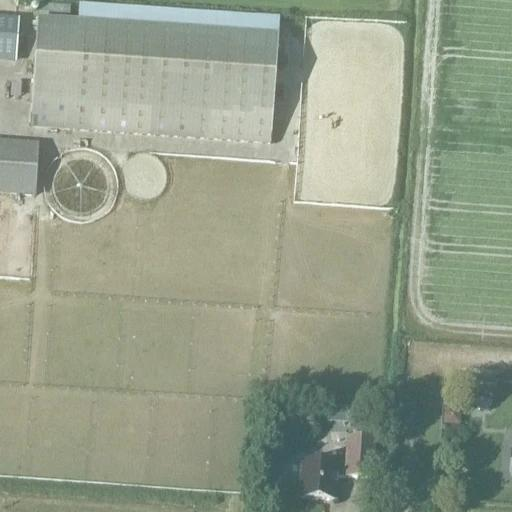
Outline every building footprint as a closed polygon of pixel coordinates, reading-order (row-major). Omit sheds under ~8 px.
[(39,6),(38,17),(68,19),(69,8),(39,6)] [(0,61),(16,62),(19,23),(0,21),(0,61)] [(31,129),(261,146),(269,40),(39,24),(31,129)] [(0,146),(0,195),(34,197),(37,150),(0,146)] [(443,411),(442,429),(459,430),(460,412),(443,411)] [(346,477),(374,478),(375,443),(345,442),(344,462),(344,465),(344,476),(346,477)] [(301,466),(299,501),(305,501),(308,504),(316,504),(319,502),(336,503),(337,481),(343,482),(344,476),(344,465),(344,462),(344,460),(335,459),(335,468),(301,466)]
